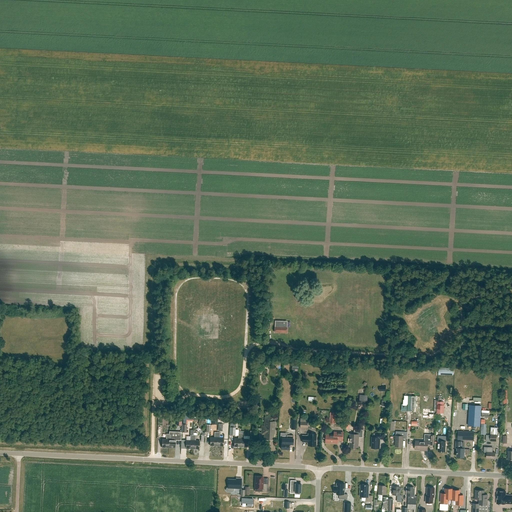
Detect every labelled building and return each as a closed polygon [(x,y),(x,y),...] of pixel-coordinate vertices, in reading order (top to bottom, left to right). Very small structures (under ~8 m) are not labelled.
[(275,327),(275,332),(286,332),(287,327),(287,324),(281,324),(281,321),(275,321),(275,327)] [(408,411),(411,411),(412,396),(412,394),(404,394),(403,404),(402,404),(401,411),(408,411)] [(480,426),(481,406),(469,406),(468,425),(480,426)] [(422,408),(421,417),(432,418),(432,410),(429,410),(429,409),(422,408)] [(186,420),(193,420),(193,413),(182,413),(182,423),(186,423),(186,420)] [(274,430),(275,421),(272,421),(272,418),(265,417),(265,428),(262,428),(262,434),(264,434),(264,439),(271,439),(271,430),(274,430)] [(362,437),(363,430),(355,430),(354,434),(350,434),(350,447),(358,447),(359,437),(362,437)] [(474,440),(474,432),(458,431),(458,439),(474,440)] [(343,440),(343,432),(334,432),(334,435),(326,435),(326,443),(338,444),(338,439),(343,440)] [(385,439),(385,433),(376,432),(376,437),(372,437),(371,448),(379,448),(380,439),(385,439)] [(403,447),(403,439),(407,439),(407,432),(401,432),(401,433),(396,433),(396,447),(403,447)] [(316,446),(317,434),(308,434),(308,436),(303,436),(302,442),(308,442),(308,446),(316,446)] [(289,449),(289,444),(293,444),(293,435),(287,435),(287,438),(282,438),(282,443),(281,443),(281,449),(289,449)] [(434,445),(435,435),(425,435),(425,441),(416,441),(415,449),(422,450),(422,451),(427,451),(428,445),(434,445)] [(445,452),(446,441),(438,441),(438,451),(445,452)] [(470,455),(470,450),(464,449),(464,448),(461,448),(461,442),(456,442),(456,448),(457,448),(457,457),(464,457),(464,455),(470,455)] [(494,458),(495,453),(493,453),(493,448),(484,448),(484,453),(486,453),(486,458),(494,458)] [(263,484),(263,477),(255,476),(255,488),(262,489),(262,492),(268,492),(268,484),(263,484)] [(241,489),(241,478),(238,478),(238,479),(228,479),(228,487),(227,487),(226,488),(226,489),(226,490),(226,491),(228,492),(231,492),(232,492),(233,491),(234,490),(234,488),(241,489)] [(301,484),(295,484),(296,481),(290,480),(290,493),(295,493),(295,494),(300,494),(300,492),(301,492),(301,484)] [(334,491),(334,493),(336,493),(336,494),(339,494),(339,499),(347,500),(347,494),(344,494),(345,484),(337,484),(337,486),(334,486),(334,491)] [(372,502),(372,496),(368,496),(369,485),(361,485),(360,497),(366,497),(366,502),(372,502)] [(387,495),(387,487),(385,487),(385,486),(379,485),(378,494),(387,495)] [(400,495),(401,488),(399,488),(399,487),(393,486),(393,495),(400,495)] [(416,504),(417,496),(415,496),(415,488),(414,488),(414,487),(407,487),(406,496),(408,496),(408,504),(416,504)] [(434,488),(427,488),(427,496),(426,496),(426,503),(433,503),(433,497),(434,497),(434,496),(435,496),(435,493),(434,493),(434,488)] [(446,489),(445,494),(441,493),(441,502),(448,503),(448,498),(452,499),(452,490),(453,490),(453,489),(446,489)] [(463,505),(463,495),(459,495),(459,490),(453,490),(452,490),(452,499),(452,500),(456,500),(456,504),(463,505)] [(487,505),(487,495),(484,495),(484,491),(476,490),(475,499),(481,499),(480,505),(487,505)] [(511,503),(511,495),(506,495),(506,492),(497,491),(497,498),(496,504),(497,504),(498,505),(500,505),(501,504),(505,504),(511,503)] [(241,503),(247,503),(247,506),(251,506),(251,503),(252,503),(253,499),(242,498),(241,503)]
